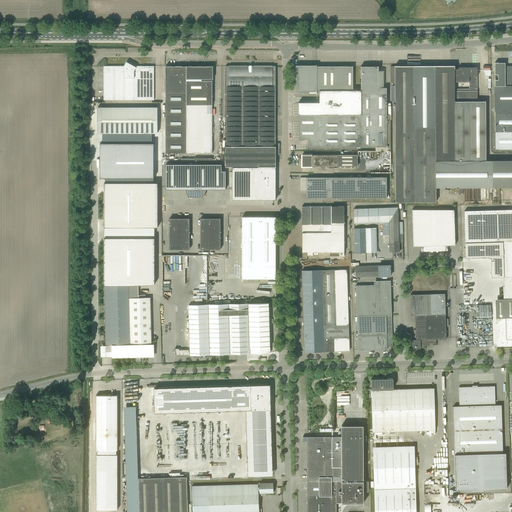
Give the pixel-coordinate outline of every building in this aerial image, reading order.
[(511,65),(505,66),(505,63),(495,63),(495,150),(511,149),(511,65)] [(320,91),(320,103),(299,103),(299,115),(320,115),(361,115),(361,91),(353,91),(353,66),(317,66),(317,65),(313,65),(313,66),(298,66),(298,91),(320,91)] [(103,66),(103,101),(154,101),(154,66),(103,66)] [(212,153),(212,105),(212,79),(213,79),(213,66),(206,66),(202,66),(196,66),(192,66),(186,66),(182,66),(175,66),(172,66),(165,66),(165,81),(165,153),(212,153)] [(224,94),(224,96),(225,96),(225,167),(232,167),(275,167),(275,66),(225,66),(225,94),(224,94)] [(361,115),(361,147),(386,147),(386,87),(377,88),(378,66),(361,66),(361,67),(361,115)] [(486,161),(485,101),(454,102),(454,98),(472,98),(477,98),(477,99),(477,67),(477,68),(458,68),(458,67),(458,69),(455,69),(455,66),(394,66),(391,66),(391,82),(395,82),(395,202),(436,202),(436,187),(493,187),(511,187),(511,160),(493,161),(486,161)] [(151,107),(97,107),(97,133),(104,133),(152,133),(157,133),(157,107),(151,107)] [(299,139),(307,139),(320,139),(320,115),(299,115),(299,139)] [(308,147),(361,147),(361,115),(320,115),(320,139),(307,139),(308,147)] [(104,143),(101,143),(101,178),(111,178),(154,178),(154,153),(154,143),(152,143),(104,143)] [(357,167),(357,155),(302,155),(302,167),(337,167),(357,167)] [(166,164),(166,190),(185,190),(188,197),(203,197),(206,190),(225,190),(225,171),(221,171),(221,164),(166,164)] [(275,200),(275,173),(270,173),(270,168),(275,168),(275,167),(232,167),(232,200),(233,200),(262,200),(275,200)] [(386,198),(386,177),(300,177),(300,191),(306,191),(306,198),(386,198)] [(158,181),(104,181),(104,227),(158,227),(158,181)] [(337,203),(337,206),(344,205),(345,212),(349,212),(348,202),(337,203)] [(302,217),(302,228),(344,229),(344,206),(302,206),(302,216),(301,216),(301,217),(302,217)] [(353,209),(354,224),(382,223),(383,235),(389,235),(389,252),(392,252),(399,252),(399,243),(403,243),(402,222),(398,222),(398,207),(353,209)] [(511,209),(469,211),(464,211),(465,224),(466,258),(491,258),(491,278),(503,277),(504,277),(511,277),(511,286),(504,287),(504,299),(501,299),(495,307),(496,346),(511,345),(511,209)] [(454,210),(412,210),(413,246),(421,246),(421,251),(430,251),(430,252),(431,252),(432,252),(433,251),(435,251),(437,252),(438,251),(447,251),(447,245),(455,245),(454,210)] [(277,218),(276,218),(276,217),(275,217),(275,214),(269,213),(269,217),(242,217),(242,279),(275,279),(275,222),(276,222),(276,221),(277,221),(277,218)] [(169,249),(189,249),(189,218),(169,218),(169,249)] [(200,249),(220,249),(220,218),(200,218),(200,249)] [(344,229),(302,228),(302,252),(307,252),(307,255),(313,255),(313,252),(329,252),(329,256),(344,256),(344,247),(344,229)] [(354,228),(354,248),(355,253),(377,253),(376,228),(354,228)] [(141,354),(153,354),(153,342),(151,342),(150,297),(139,298),(138,284),(154,284),(154,238),(104,238),(104,285),(106,345),(112,345),(112,357),(141,357),(141,354)] [(355,266),(355,277),(390,276),(390,265),(355,266)] [(325,351),(349,350),(347,269),(302,271),(304,352),(325,351)] [(475,282),(466,282),(467,301),(475,301),(475,282)] [(387,347),(392,347),(390,285),(356,286),(358,350),(387,349),(387,347)] [(413,330),(414,340),(412,340),(412,349),(420,349),(420,346),(426,346),(426,344),(436,344),(436,339),(446,339),(445,294),(410,295),(411,315),(415,315),(415,330),(413,330)] [(188,305),(190,350),(190,355),(270,353),(269,303),(188,305)] [(371,379),(371,388),(372,388),(372,390),(371,390),(373,432),(435,430),(434,388),(393,389),(393,388),(393,378),(371,379)] [(250,385),(154,388),(155,413),(270,409),(270,397),(271,397),(271,396),(270,396),(270,393),(270,392),(270,388),(270,385),(270,384),(269,384),(266,385),(266,384),(264,384),(264,385),(250,385)] [(459,406),(453,406),(455,454),(456,490),(507,489),(505,453),(503,453),(501,405),(495,405),(495,386),(477,387),(477,385),(476,385),(473,386),(473,385),(472,385),(472,387),(459,387),(459,406)] [(337,390),(337,401),(350,401),(349,390),(337,390)] [(97,450),(97,452),(116,452),(116,450),(117,450),(117,395),(109,395),(107,393),(104,395),(103,395),(96,395),(96,396),(96,450),(97,450)] [(189,511),(188,478),(139,480),(136,406),(122,407),(127,511),(189,511)] [(307,481),(307,511),(336,511),(336,504),(336,503),(342,503),(363,503),(363,426),(341,426),(341,436),(303,437),(303,441),(307,441),(307,477),(309,477),(309,481),(307,481)] [(405,488),(404,446),(373,447),(374,484),(374,489),(405,488)] [(116,452),(97,452),(97,455),(96,455),(96,510),(117,510),(117,455),(116,455),(116,452)] [(192,486),(192,511),(258,511),(258,493),(259,493),(273,493),(273,483),(268,483),(258,483),(258,484),(248,484),(242,484),(221,485),(208,485),(192,486)] [(406,511),(405,488),(374,489),(374,511),(406,511)]
